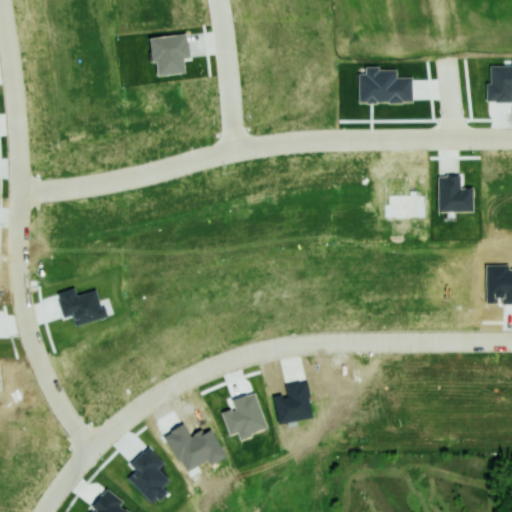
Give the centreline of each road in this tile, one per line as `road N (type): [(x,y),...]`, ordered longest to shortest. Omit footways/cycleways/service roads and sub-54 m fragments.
road 1 (residential): [(41,511),(91,449),(54,400),(20,302),(16,124),(0,11)]
road 2 (residential): [(19,191),(112,180),(294,140),(511,137)]
road 3 (residential): [(91,449),(173,385),(251,353),(319,341),(511,339)]
road 4 (residential): [(218,0),(234,150)]
road 5 (residential): [(452,138),(437,0)]
